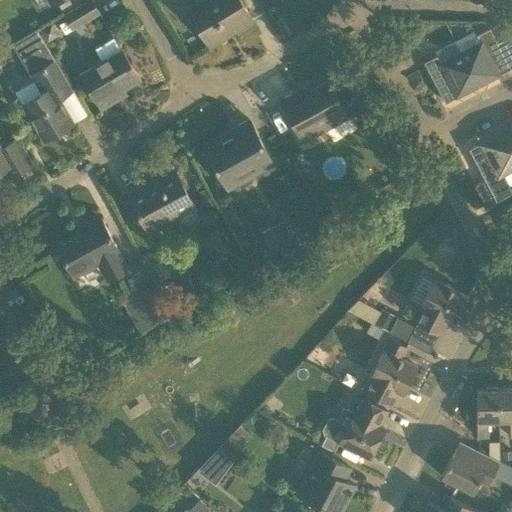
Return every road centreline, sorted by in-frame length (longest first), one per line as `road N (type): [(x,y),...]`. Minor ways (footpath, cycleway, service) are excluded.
road 1 (residential): [(382,511),(474,330),(493,314),(511,314)]
road 2 (residential): [(0,221),(194,94)]
road 3 (residential): [(21,344),(99,511)]
road 4 (residential): [(194,94),(359,12)]
road 5 (residential): [(511,295),(428,140)]
road 6 (residential): [(428,140),(359,12)]
